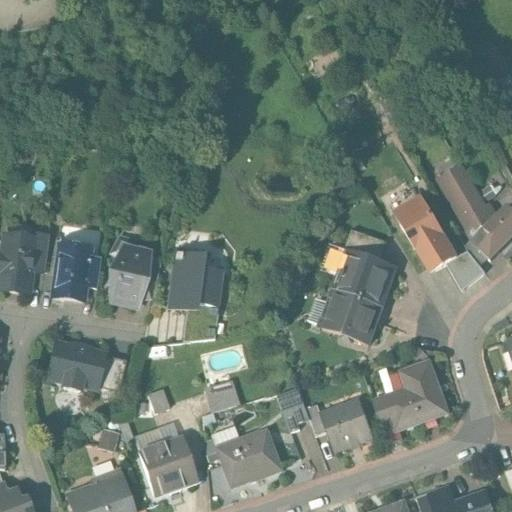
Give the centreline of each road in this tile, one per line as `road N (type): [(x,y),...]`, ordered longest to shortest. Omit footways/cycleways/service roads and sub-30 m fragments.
road 1 (residential): [(254,511),(484,433)]
road 2 (residential): [(51,511),(18,414),(28,313)]
road 3 (residential): [(484,433),(459,329),(472,304),(511,270)]
